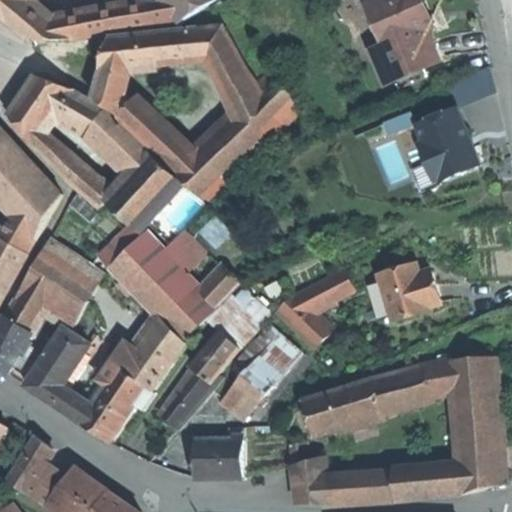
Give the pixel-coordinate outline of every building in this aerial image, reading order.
[(0,0),(0,12),(11,22),(30,0),(0,0)] [(53,20),(35,4),(30,0),(11,22),(32,42),(77,39),(166,24),(162,4),(142,7),(141,2),(60,16),(53,20)] [(167,0),(169,3),(162,4),(166,24),(184,21),(216,0),(167,0)] [(389,0),(377,5),(372,7),(390,49),(376,55),(390,87),(398,83),(427,70),(444,64),(430,31),(437,28),(429,9),(424,0),(389,0)] [(133,102),(121,116),(207,201),(305,105),(272,72),(259,85),(224,26),(193,29),(184,63),(208,60),(233,110),(193,152),(149,110),(133,102)] [(133,68),(184,63),(193,29),(112,37),(107,54),(103,71),(133,68)] [(493,65),(451,81),(460,105),(502,90),(493,65)] [(121,116),(133,68),(103,71),(95,98),(121,116)] [(431,79),(427,70),(398,83),(402,91),(431,79)] [(29,88),(23,97),(59,115),(90,134),(106,109),(77,92),(35,77),(29,88)] [(59,115),(23,97),(11,115),(32,142),(68,179),(103,206),(108,199),(117,189),(47,131),(59,115)] [(113,113),(106,109),(90,134),(134,172),(152,152),(113,113)] [(460,111),(420,128),(427,146),(422,148),(431,168),(438,165),(445,181),(446,185),(484,169),(460,111)] [(0,199),(12,213),(36,239),(38,241),(63,193),(0,127),(0,199)] [(186,184),(152,152),(134,172),(117,189),(108,199),(142,231),(186,184)] [(438,184),(445,181),(438,165),(431,168),(438,184)] [(12,213),(0,234),(0,236),(29,253),(36,239),(12,213)] [(146,304),(161,320),(185,340),(219,305),(218,304),(201,287),(187,272),(165,250),(147,231),(145,233),(142,237),(139,234),(131,227),(102,255),(146,304)] [(186,231),(165,250),(187,272),(207,253),(186,231)] [(0,303),(29,253),(0,236),(0,303)] [(8,317),(34,332),(45,313),(71,329),(74,331),(106,274),(53,241),(8,317)] [(382,273),(398,318),(433,305),(432,303),(444,299),(436,277),(425,281),(421,270),(417,260),(382,273)] [(224,265),(201,287),(218,304),(241,282),(224,265)] [(432,266),(421,270),(425,281),(436,277),(434,271),(432,266)] [(346,272),(299,295),(316,311),(355,290),(346,272)] [(297,292),(279,310),(317,348),(335,330),(316,311),(299,295),(297,292)] [(224,332),(195,369),(214,383),(220,375),(261,322),(246,307),(234,295),(210,319),(224,332)] [(255,298),(246,307),(261,322),(270,310),(255,298)] [(0,367),(9,373),(34,332),(8,317),(7,316),(0,328),(0,367)] [(185,340),(161,320),(138,350),(124,371),(149,388),(154,392),(189,344),(185,340)] [(237,363),(247,373),(269,348),(282,334),(272,325),(237,363)] [(43,395),(54,403),(66,386),(94,345),(74,331),(71,329),(31,387),(43,395)] [(282,334),(269,348),(292,369),(305,355),(282,334)] [(103,381),(109,385),(120,369),(124,371),(138,350),(128,343),(114,363),(113,362),(100,380),(103,381)] [(234,386),(223,402),(232,409),(246,392),(260,403),(262,405),(266,400),(292,369),(269,348),(247,373),(234,386)] [(341,478),(343,504),(467,495),(509,484),(497,359),(428,364),(377,379),(387,415),(455,395),(460,471),(397,477),(397,475),(341,478)] [(124,371),(120,369),(109,385),(98,401),(83,423),(98,434),(111,442),(137,405),(149,388),(124,371)] [(171,420),(179,428),(222,376),(220,375),(214,383),(195,369),(163,414),(171,420)] [(317,435),(387,415),(377,379),(306,399),(317,435)] [(96,399),(98,401),(109,385),(103,381),(92,397),(96,399)] [(54,403),(83,423),(98,401),(96,399),(93,404),(66,386),(54,403)] [(154,392),(149,388),(137,405),(145,410),(157,394),(154,392)] [(246,420),(260,403),(246,392),(232,409),(246,420)] [(271,404),(266,400),(262,405),(266,409),(271,404)] [(0,440),(9,427),(0,420),(0,440)] [(233,430),(233,440),(246,440),(246,430),(233,430)] [(11,480),(27,490),(43,467),(55,449),(36,437),(26,452),(28,453),(11,480)] [(222,477),(246,477),(246,440),(233,440),(199,439),(199,477),(222,477)] [(292,445),(295,464),(310,463),(307,443),(292,445)] [(298,503),(343,504),(341,478),(335,478),(328,457),(310,463),(295,464),(296,477),(298,503)] [(51,506),(60,511),(86,511),(92,503),(99,507),(111,488),(93,476),(77,466),(67,483),(51,506)] [(27,490),(51,506),(67,483),(43,467),(27,490)] [(142,511),(111,488),(99,507),(92,503),(86,511),(142,511)]
